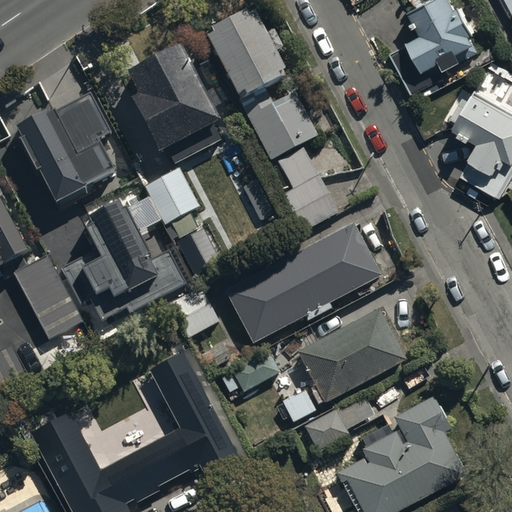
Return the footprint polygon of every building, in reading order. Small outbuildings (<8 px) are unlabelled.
[(392,48),(413,90),(451,71),(446,62),(474,47),(469,38),(474,36),(469,26),(474,23),(462,0),(458,0),(456,1),(455,0),(410,0),(409,1),(421,26),(406,33),(409,39),(392,48)] [(511,11),(511,0),(500,0),(508,13),(511,11)] [(207,36),(236,94),(244,89),(246,93),(280,76),(278,71),(284,68),(277,54),(283,51),(274,33),(268,36),(254,10),(246,15),(244,10),(211,27),(214,32),(207,36)] [(131,90),(157,143),(163,140),(173,158),(219,135),(210,117),(218,113),(180,36),(126,63),(138,87),(131,90)] [(244,107),(269,157),(316,133),(293,88),(271,99),(269,95),(244,107)] [(450,127),(477,142),(466,162),(469,163),(461,177),(496,197),(511,168),(511,116),(470,92),(450,127)] [(89,93),(17,129),(54,203),(113,173),(96,139),(109,133),(89,93)] [(283,192),(302,229),(338,209),(304,146),(278,160),(292,187),(283,192)] [(199,205),(178,164),(143,183),(164,224),(175,218),(183,232),(198,224),(190,210),(199,205)] [(0,200),(0,267),(28,253),(0,200)] [(116,202),(86,217),(89,222),(83,225),(96,249),(60,267),(78,302),(87,298),(97,319),(121,307),(125,315),(184,285),(167,252),(150,261),(123,209),(120,210),(116,202)] [(68,208),(65,209),(35,227),(57,264),(90,245),(77,223),(68,208)] [(352,220),(224,287),(252,339),(379,272),(352,220)] [(13,270),(48,336),(82,319),(47,252),(13,270)] [(169,301),(188,335),(218,318),(199,284),(169,301)] [(379,305),(297,348),(315,383),(309,386),(318,402),(405,356),(379,305)] [(11,341),(0,346),(0,390),(29,375),(11,341)] [(70,412),(29,434),(72,511),(129,511),(125,504),(199,463),(205,474),(240,455),(183,352),(150,370),(181,427),(102,469),(70,412)] [(232,372),(243,395),(280,377),(268,354),(232,372)] [(295,391),(281,398),(292,419),(315,407),(303,383),(293,388),(295,391)] [(337,469),(358,511),(386,511),(466,471),(444,429),(451,425),(434,392),(393,413),(395,417),(361,434),(366,443),(360,446),(364,455),(337,469)] [(305,423),(318,448),(349,432),(346,426),(373,413),(364,393),(305,423)]
